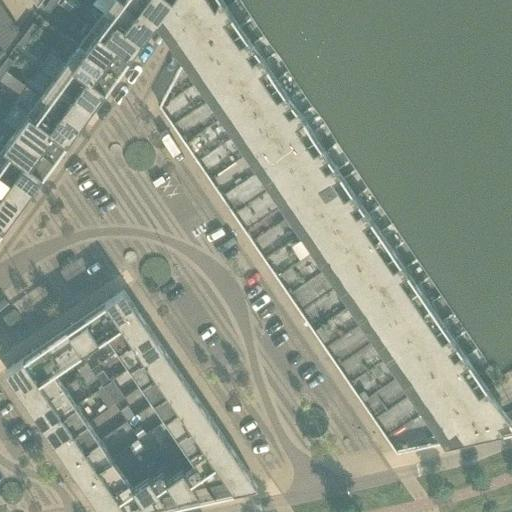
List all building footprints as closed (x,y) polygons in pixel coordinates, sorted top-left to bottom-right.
[(56,2),(53,0),(48,0),(43,8),(49,12),(56,2)] [(124,0),(111,0),(103,11),(110,16),(142,39),(154,23),(124,0)] [(124,0),(154,23),(170,0),(124,0)] [(444,442),(511,426),(511,421),(495,397),(487,386),(480,375),(328,152),(253,42),(228,6),(223,0),(170,0),(155,21),(169,40),(444,442)] [(9,16),(0,22),(0,44),(4,51),(19,31),(9,16)] [(142,39),(110,16),(97,32),(130,56),(130,55),(142,39)] [(31,36),(38,26),(33,22),(26,32),(31,36)] [(24,46),(31,36),(26,32),(18,41),(24,46)] [(130,56),(97,32),(85,49),(117,73),(130,56)] [(85,49),(78,45),(66,62),(104,90),(117,73),(85,49)] [(6,70),(13,60),(7,56),(0,66),(6,70)] [(104,90),(66,62),(53,79),(92,107),(104,90)] [(92,107),(53,79),(41,96),(79,124),(92,107)] [(79,124),(41,96),(28,113),(67,141),(79,124)] [(54,158),(67,141),(28,113),(16,129),(54,158)] [(54,158),(16,129),(3,146),(42,175),(54,158)] [(42,175),(3,146),(0,150),(0,170),(29,192),(42,175)] [(0,226),(2,228),(29,192),(0,170),(0,226)] [(93,315),(86,320),(97,337),(99,339),(106,334),(135,314),(139,311),(123,288),(119,291),(90,311),(93,315)] [(135,314),(106,334),(116,349),(119,347),(146,329),(149,327),(139,311),(135,314)] [(57,340),(48,346),(61,364),(79,352),(86,347),(99,339),(97,337),(86,320),(79,325),(76,320),(54,335),(57,340)] [(119,347),(116,349),(128,367),(131,365),(158,346),(161,344),(149,327),(146,329),(119,347)] [(131,365),(128,367),(139,382),(140,384),(143,382),(169,364),(173,361),(161,344),(158,346),(131,365)] [(37,347),(4,370),(20,393),(52,371),(61,364),(48,346),(40,351),(37,347)] [(86,347),(79,352),(84,359),(91,355),(86,347)] [(143,382),(140,384),(152,401),(155,399),(181,381),(185,379),(173,361),(169,364),(143,382)] [(87,363),(77,370),(81,375),(90,369),(87,363)] [(81,375),(80,376),(86,386),(97,378),(90,369),(81,375)] [(52,371),(20,393),(32,410),(64,388),(52,371)] [(103,371),(96,376),(102,385),(109,380),(103,371)] [(155,399),(152,401),(164,418),(166,417),(193,398),(196,396),(185,379),(181,381),(155,399)] [(103,386),(96,391),(108,408),(115,403),(103,386)] [(64,388),(32,410),(44,428),(76,405),(64,388)] [(122,393),(112,399),(115,403),(124,397),(122,393)] [(166,417),(164,418),(175,436),(178,434),(205,416),(208,413),(196,396),(193,398),(166,417)] [(76,405),(44,428),(56,445),(88,423),(76,405)] [(127,406),(121,411),(127,419),(133,415),(127,406)] [(178,434),(175,436),(187,453),(190,451),(217,433),(220,431),(208,413),(205,416),(178,434)] [(88,423),(56,445),(67,462),(100,440),(88,423)] [(140,425),(133,430),(138,437),(145,432),(140,425)] [(190,451),(187,453),(194,463),(199,471),(232,448),(220,431),(217,433),(190,451)] [(100,440),(67,462),(79,480),(112,457),(100,440)] [(137,440),(129,446),(134,453),(143,448),(137,440)] [(257,484),(232,448),(199,471),(214,494),(229,483),(233,489),(257,484)] [(112,457),(79,480),(95,503),(128,481),(112,457)] [(194,463),(183,471),(181,467),(165,478),(180,501),(214,494),(199,471),(194,463)] [(131,486),(147,509),(180,501),(165,478),(160,471),(146,480),(144,477),(131,486)] [(131,486),(128,481),(95,503),(101,511),(131,511),(147,509),(131,486)]
